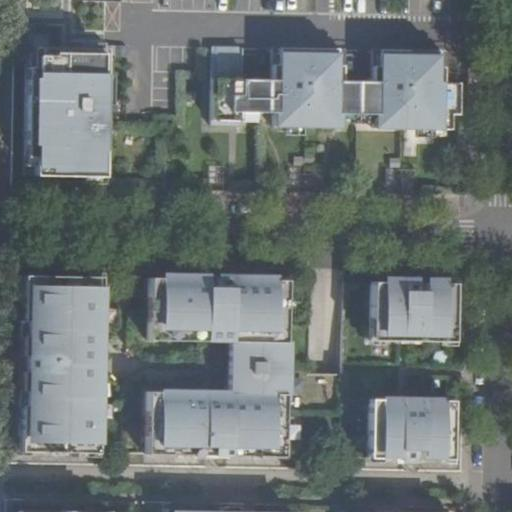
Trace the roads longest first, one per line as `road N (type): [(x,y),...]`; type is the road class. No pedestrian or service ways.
road 1 (residential): [(503,234),(0,225)]
road 2 (residential): [(503,234),(499,499)]
road 3 (residential): [(507,0),(503,234)]
